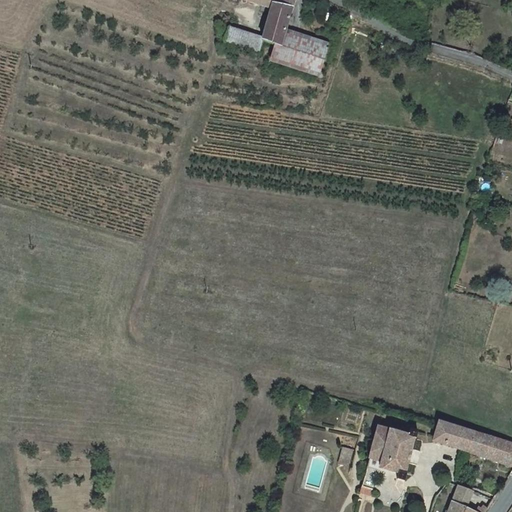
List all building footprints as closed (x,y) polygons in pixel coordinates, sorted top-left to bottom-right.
[(275,48),(277,41),(279,30),(286,0),(240,0),(264,11),(256,41),(257,41),(272,47),(275,48)] [(254,51),(257,41),(256,41),(222,29),(220,35),(218,40),(254,51)] [(279,30),(277,41),(320,57),(324,40),(279,30)] [(320,57),(277,41),(275,48),(272,47),(267,62),(316,74),(320,57)] [(472,433),(435,423),(430,442),(466,452),(472,433)] [(405,435),(375,427),(366,462),(396,469),(394,477),(402,479),(415,431),(407,429),(405,435)] [(511,445),(472,433),(466,452),(511,466),(511,445)] [(351,452),(342,449),(338,463),(347,466),(351,452)] [(473,511),(463,505),(470,491),(454,486),(446,511),(473,511)] [(370,496),(370,493),(371,490),(359,487),(357,494),(370,496)]
